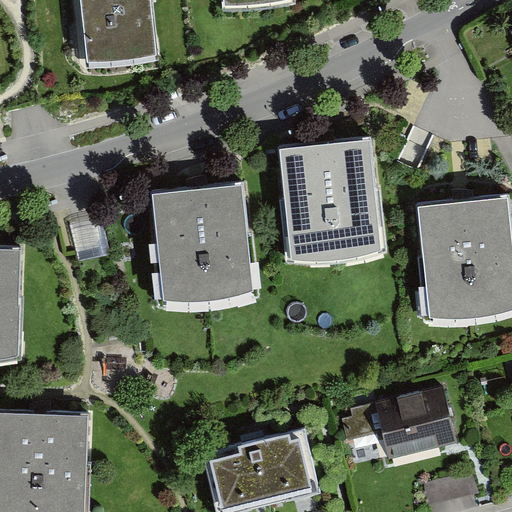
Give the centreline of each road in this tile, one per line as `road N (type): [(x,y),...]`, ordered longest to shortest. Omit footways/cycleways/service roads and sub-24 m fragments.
road 1 (residential): [(479,0),(209,128),(86,169),(0,185)]
road 2 (unknown): [(429,24),(511,164)]
